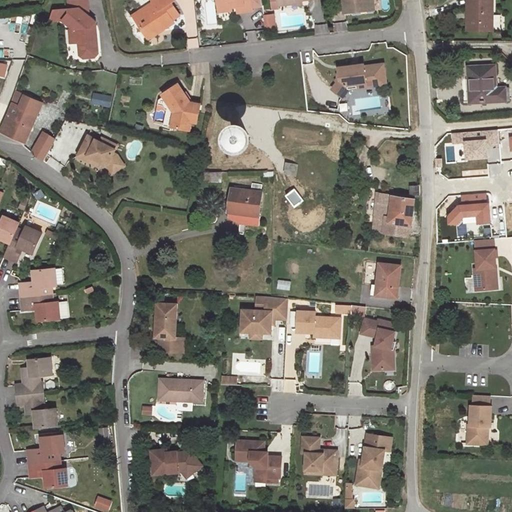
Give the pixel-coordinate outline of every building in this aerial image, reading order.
[(95,22),(89,15),(87,0),(79,0),(68,1),(68,9),(53,10),(49,22),(63,20),(73,29),(73,30),(74,43),(78,43),(79,55),(84,59),(95,58),(98,54),(97,41),(92,41),(91,27),(95,22)] [(180,15),(171,2),(174,0),(151,0),(153,2),(155,5),(135,18),(147,36),(159,28),(160,31),(174,22),(172,20),(180,15)] [(262,6),(261,0),(217,0),(218,11),(232,10),(231,7),(231,4),(236,4),(237,6),(237,12),(253,11),(252,7),(262,6)] [(271,0),(273,8),(279,8),(278,5),(284,4),(284,1),(295,0),(271,0)] [(344,0),(346,13),(368,10),(366,0),(344,0)] [(375,10),(374,0),(366,0),(368,10),(375,10)] [(493,14),(493,0),(468,0),(468,31),(492,31),(492,29),(492,15),(492,14),(493,14)] [(135,18),(155,5),(153,2),(133,15),(135,18)] [(275,28),(273,15),(264,17),(265,29),(275,28)] [(500,30),(500,15),(492,15),(492,29),(500,30)] [(148,39),(160,31),(159,28),(147,36),(148,39)] [(74,43),(73,30),(65,30),(67,44),(74,43)] [(386,84),(384,64),(364,66),(364,64),(359,65),(359,68),(357,68),(357,65),(349,66),(350,71),(340,72),(340,78),(332,89),(342,97),(348,89),(348,84),(356,83),(357,88),(367,86),(366,79),(373,78),(374,85),(386,84)] [(510,100),(509,87),(496,88),(495,65),(469,67),(469,80),(473,80),(474,88),(470,89),(470,102),(510,100)] [(190,102),(178,84),(162,94),(164,96),(159,99),(158,104),(163,105),(166,109),(167,109),(167,111),(178,114),(176,128),(190,131),(192,120),(197,121),(200,110),(195,109),(196,103),(190,102)] [(42,103),(15,91),(11,102),(13,103),(23,107),(37,114),(42,103)] [(101,105),(103,95),(94,94),(92,103),(101,105)] [(17,120),(23,107),(13,103),(8,116),(17,120)] [(25,142),(37,114),(23,107),(17,120),(8,116),(1,131),(25,142)] [(176,128),(178,114),(167,111),(164,125),(176,128)] [(224,130),(223,135),(224,140),(227,145),(232,148),(237,150),(242,149),(247,147),(251,144),(254,139),(255,134),(254,129),(252,125),(248,121),(244,119),(239,118),(234,119),(229,122),(226,126),(224,130)] [(44,161),(55,139),(43,132),(31,153),(44,161)] [(113,153),(117,145),(109,141),(107,145),(100,142),(88,135),(78,155),(86,160),(89,155),(99,160),(107,164),(112,172),(124,165),(117,154),(113,153)] [(96,165),(99,160),(89,155),(86,160),(96,165)] [(296,175),(297,165),(286,164),(285,174),(296,175)] [(221,183),(221,172),(197,172),(194,183),(221,183)] [(260,192),(261,185),(252,183),(251,191),(260,192)] [(420,196),(420,185),(411,186),(411,195),(414,196),(420,196)] [(258,215),(260,192),(251,191),(233,189),(230,212),(258,215)] [(411,224),(415,198),(380,193),(380,201),(376,201),(373,230),(384,231),(383,232),(407,235),(409,224),(411,224)] [(258,225),(260,216),(258,215),(230,212),(229,217),(240,223),(250,224),(258,225)] [(0,237),(10,242),(17,227),(18,227),(20,223),(3,216),(0,223),(0,237)] [(65,227),(59,223),(55,232),(61,235),(65,227)] [(249,234),(250,224),(240,223),(239,233),(249,234)] [(10,242),(4,256),(17,261),(21,252),(17,250),(19,246),(23,248),(34,253),(43,233),(27,226),(25,231),(18,227),(17,227),(10,242)] [(61,237),(48,230),(46,234),(60,241),(61,237)] [(475,240),(476,250),(495,249),(494,238),(475,240)] [(475,269),(475,279),(478,279),(479,290),(495,288),(494,268),(496,268),(495,249),(476,250),(478,269),(475,269)] [(397,297),(401,265),(379,263),(377,284),(376,295),(397,297)] [(30,282),(20,283),(21,296),(52,294),(52,286),(57,285),(57,284),(55,269),(55,268),(51,268),(46,269),(38,270),(33,270),(34,282),(35,287),(31,287),(30,282)] [(62,268),(55,269),(57,284),(63,283),(62,268)] [(290,290),(291,281),(278,280),(277,288),(290,290)] [(52,294),(21,296),(23,310),(33,309),(32,304),(37,303),(37,308),(38,320),(60,318),(60,317),(59,302),(58,301),(53,301),(52,294)] [(257,310),(243,309),(242,331),(251,332),(262,332),(271,333),(272,324),(272,318),(275,319),(288,319),(289,299),(273,297),(266,296),(265,310),(257,310)] [(266,296),(257,296),(257,310),(265,310),(266,296)] [(65,302),(59,302),(60,317),(66,317),(68,315),(67,304),(65,302)] [(177,304),(157,303),(156,337),(160,337),(159,351),(178,352),(179,337),(176,337),(177,304)] [(352,306),(336,305),(336,313),(351,313),(352,306)] [(362,307),(353,306),(352,313),(361,315),(362,307)] [(316,312),(298,311),(297,331),(315,332),(328,332),(328,333),(333,337),(340,338),(341,318),(316,317),(316,312)] [(378,321),(364,318),(361,333),(377,337),(375,346),(376,352),(372,352),(373,369),(384,369),(384,363),(391,362),(391,349),(393,341),(396,326),(390,324),(391,322),(378,319),(378,321)] [(391,362),(384,363),(384,369),(394,368),(394,349),(395,342),(393,341),(391,349),(391,362)] [(51,357),(29,359),(30,366),(22,367),(24,384),(16,385),(17,395),(44,392),(43,382),(40,382),(39,375),(52,374),(51,357)] [(238,376),(227,376),(227,384),(237,385),(238,376)] [(178,379),(160,378),(159,400),(202,402),(203,381),(181,379),(181,382),(178,382),(178,379)] [(44,392),(17,395),(18,405),(26,404),(27,415),(35,414),(36,427),(58,425),(56,408),(43,409),(42,402),(45,402),(44,392)] [(473,395),(473,405),(490,406),(491,396),(473,395)] [(468,424),(468,444),(488,444),(489,426),(491,426),(492,406),(490,406),(473,405),(471,405),(470,425),(468,424)] [(152,406),(143,406),(143,414),(151,414),(152,406)] [(107,428),(100,429),(101,437),(108,436),(107,428)] [(392,437),(367,433),(363,459),(362,466),(366,466),(363,481),(380,484),(385,450),(390,450),(392,437)] [(63,434),(41,437),(42,448),(43,453),(38,454),(38,449),(28,450),(29,464),(60,460),(60,452),(65,452),(63,434)] [(319,437),(303,437),(302,453),(306,453),(305,469),(322,470),(322,474),(336,474),(337,450),(323,450),(323,453),(319,453),(319,449),(319,437)] [(265,441),(237,440),(237,455),(241,455),(241,460),(250,461),(256,467),(255,476),(267,476),(266,481),(278,482),(279,477),(281,477),(282,456),(268,455),(264,451),(265,441)] [(168,449),(152,450),(154,474),(182,471),(182,465),(185,464),(192,473),(202,465),(191,451),(177,452),(177,451),(168,452),(168,449)] [(60,460),(29,464),(30,477),(41,476),(40,471),(45,470),(45,475),(46,487),(68,485),(66,468),(61,468),(60,460)] [(182,465),(182,471),(187,477),(192,473),(185,464),(182,465)] [(362,466),(359,465),(356,484),(379,487),(380,484),(363,481),(366,466),(362,466)] [(352,492),(346,492),(345,508),(354,508),(354,499),(352,499),(353,492),(352,492)] [(105,499),(99,497),(96,505),(103,507),(105,499)]
